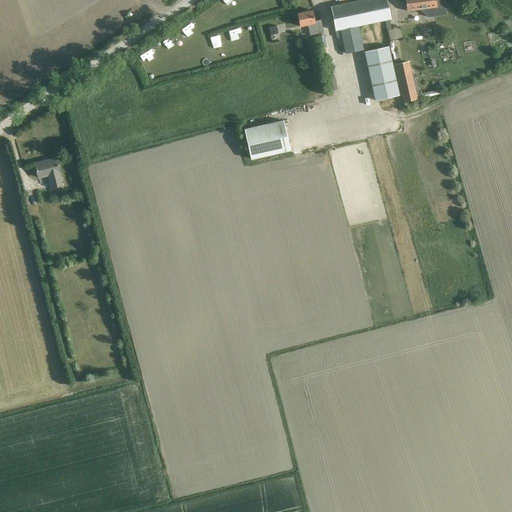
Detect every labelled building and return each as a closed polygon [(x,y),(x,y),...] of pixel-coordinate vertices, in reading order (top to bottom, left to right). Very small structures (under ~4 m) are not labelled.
[(390,18),(385,0),(360,0),(330,7),(337,37),(342,36),(346,53),(363,49),(358,26),(390,18)] [(404,0),(406,10),(435,6),(434,0),(404,0)] [(297,13),(300,27),(307,26),(310,36),(323,33),(321,19),(315,21),(312,10),(297,13)] [(316,36),(319,50),(327,49),(324,34),(316,36)] [(400,93),(388,45),(364,50),(376,99),(400,93)] [(395,65),(403,102),(417,99),(409,62),(395,65)] [(326,79),(329,91),(335,89),(333,77),(326,79)] [(251,157),(288,149),(282,119),(244,128),(251,157)] [(34,163),(37,177),(48,175),(51,188),(61,185),(58,172),(59,172),(56,158),(34,163)]
